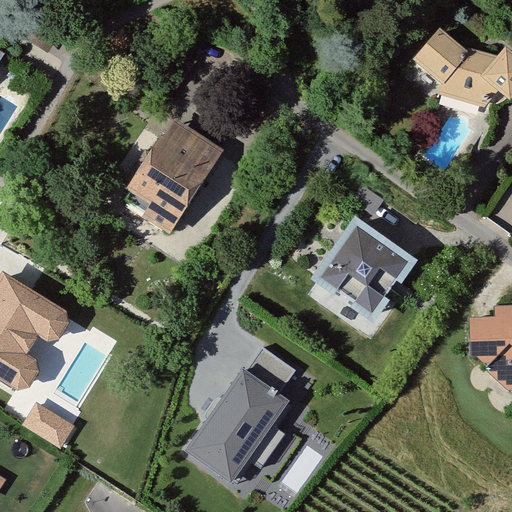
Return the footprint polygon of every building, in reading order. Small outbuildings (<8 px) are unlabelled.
[(62,27),(31,8),(17,30),(49,49),(62,27)] [(460,46),(437,24),(409,54),(435,78),(435,94),(478,105),(493,86),(506,97),(511,88),(511,50),(498,40),(480,51),(474,45),(460,46)] [(196,61),(169,42),(144,76),(172,95),(196,61)] [(218,148),(168,112),(113,189),(163,225),(218,148)] [(417,260),(354,217),(311,279),(374,322),(417,260)] [(0,269),(0,392),(15,401),(38,359),(24,352),(35,332),(52,341),(70,308),(0,269)] [(497,316),(470,318),(472,354),(511,392),(511,391),(511,307),(497,308),(497,316)] [(264,348),(248,371),(279,393),(295,370),(264,348)] [(248,371),(243,368),(188,450),(234,481),(289,399),(279,393),(248,371)] [(25,420),(61,445),(76,423),(39,398),(25,420)] [(0,490),(8,478),(0,472),(0,490)]
